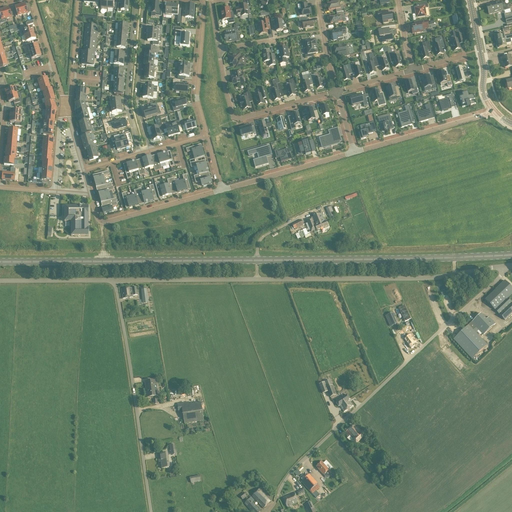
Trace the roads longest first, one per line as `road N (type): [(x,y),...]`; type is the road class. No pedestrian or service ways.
road 1 (unclassified): [(266,511),(295,466),(506,265)]
road 2 (primary): [(0,261),(256,260)]
road 3 (primary): [(256,260),(511,254)]
road 4 (unclassified): [(257,279),(424,278),(506,265)]
road 5 (unclassified): [(114,280),(151,511)]
road 6 (residential): [(336,91),(234,119),(218,48)]
road 7 (residential): [(132,0),(126,106),(138,153)]
road 8 (residential): [(150,150),(136,104),(145,0)]
road 9 (residential): [(354,151),(498,110)]
road 10 (unclassified): [(114,280),(257,279)]
road 11 (residential): [(222,189),(354,151)]
road 12 (residential): [(203,0),(196,98),(206,135)]
road 13 (residential): [(105,222),(222,189)]
